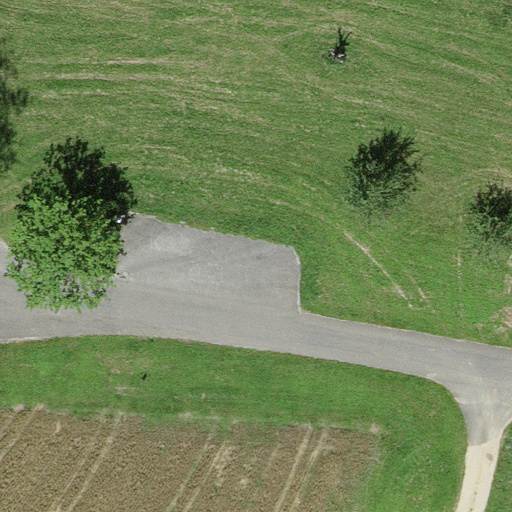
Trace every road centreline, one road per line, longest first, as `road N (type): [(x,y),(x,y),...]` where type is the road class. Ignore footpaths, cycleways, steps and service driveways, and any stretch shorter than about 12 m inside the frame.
road 1 (unclassified): [(511,383),(0,282)]
road 2 (track): [(132,308),(0,214)]
road 3 (track): [(491,511),(506,382)]
